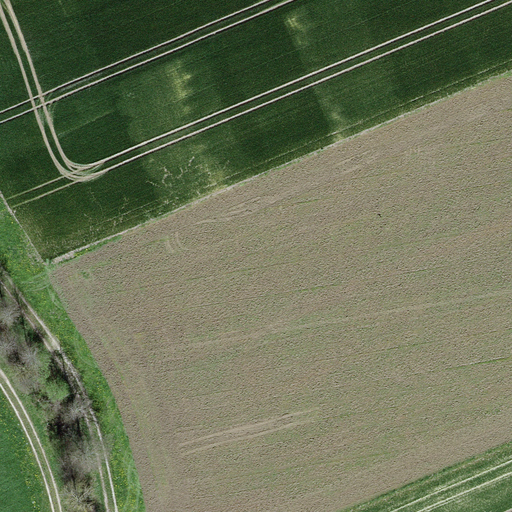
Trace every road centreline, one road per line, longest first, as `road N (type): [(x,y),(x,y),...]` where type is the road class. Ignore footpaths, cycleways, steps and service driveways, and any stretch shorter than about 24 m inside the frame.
road 1 (track): [(111,511),(73,380),(0,270)]
road 2 (track): [(48,511),(29,443),(0,398)]
